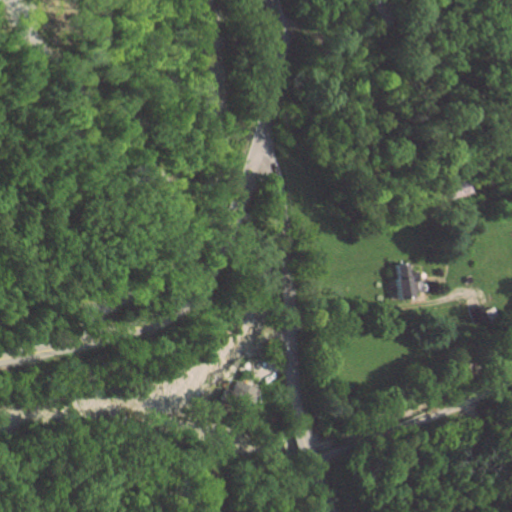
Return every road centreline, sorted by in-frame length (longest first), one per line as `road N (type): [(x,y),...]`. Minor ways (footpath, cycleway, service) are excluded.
road 1 (tertiary): [(0,360),(157,324),(197,291),(227,228)]
road 2 (tertiary): [(256,148),(274,178),(297,416)]
road 3 (residential): [(311,465),(511,382)]
road 4 (tertiary): [(251,161),(277,71),(273,0)]
